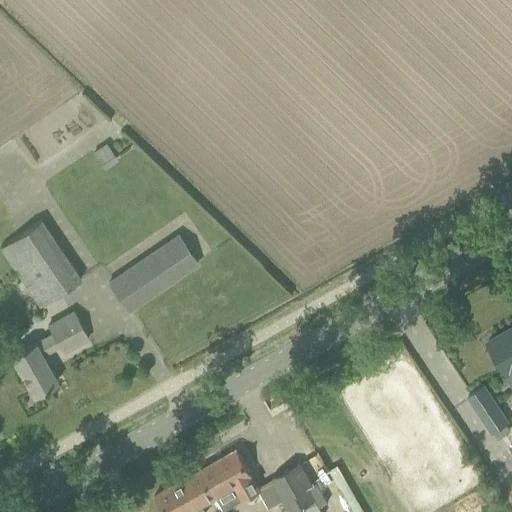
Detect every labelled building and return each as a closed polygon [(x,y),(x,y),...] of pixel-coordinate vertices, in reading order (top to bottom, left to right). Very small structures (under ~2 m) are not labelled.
[(105,143),(93,152),(105,169),(117,160),(105,143)] [(0,246),(0,249),(39,307),(80,279),(40,219),(0,246)] [(127,310),(197,263),(178,235),(108,282),(127,310)] [(50,331),(47,333),(6,355),(30,397),(56,382),(41,355),(58,346),(62,352),(88,337),(78,320),(72,309),(46,324),(50,331)] [(511,326),(488,341),(508,375),(511,381),(511,326)] [(482,386),(470,394),(466,396),(489,433),(506,422),(482,386)] [(237,448),(199,469),(215,497),(223,511),(242,500),(243,501),(245,499),(246,499),(247,500),(248,500),(249,500),(250,500),(251,500),(252,500),(253,499),(254,499),(255,498),(256,497),(256,496),(257,496),(257,495),(258,494),(258,493),(258,492),(261,490),(258,486),(252,475),(237,448)] [(300,462),(272,477),(283,498),(282,499),(288,511),(320,511),(318,506),(306,485),(312,482),(309,479),(300,462)] [(215,497),(199,469),(154,494),(164,511),(205,511),(201,505),(215,497)]
